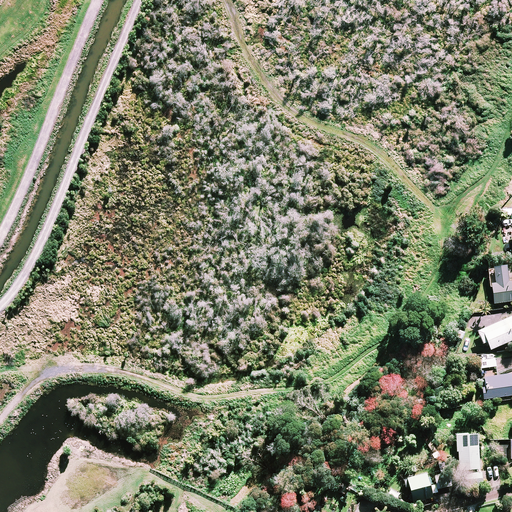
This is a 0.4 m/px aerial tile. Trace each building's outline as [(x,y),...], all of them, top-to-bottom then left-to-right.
[(511,281),(506,282),(504,266),(491,268),(493,282),(489,282),(492,304),(511,301),(511,281)] [(511,340),(511,316),(476,332),(481,344),(485,342),(489,350),(511,340)] [(478,356),(479,369),(495,368),(494,355),(478,356)] [(511,375),(511,374),(497,376),(481,378),(483,388),(481,388),(482,400),(511,395),(511,375)] [(476,433),(455,435),(459,470),(479,468),(476,433)] [(448,486),(445,472),(434,474),(437,489),(448,486)] [(482,483),(481,472),(469,473),(470,484),(482,483)] [(431,497),(424,473),(403,479),(405,487),(408,486),(412,502),(431,497)] [(391,486),(386,494),(396,500),(401,492),(391,486)]
